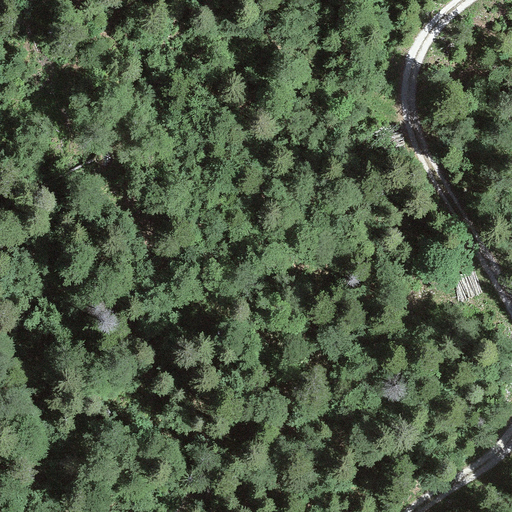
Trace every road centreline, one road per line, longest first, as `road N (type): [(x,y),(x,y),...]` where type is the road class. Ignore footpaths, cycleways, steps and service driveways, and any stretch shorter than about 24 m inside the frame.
road 1 (track): [(511,298),(424,154),(409,115),(418,50),(435,25),(470,0)]
road 2 (track): [(415,511),(511,438)]
